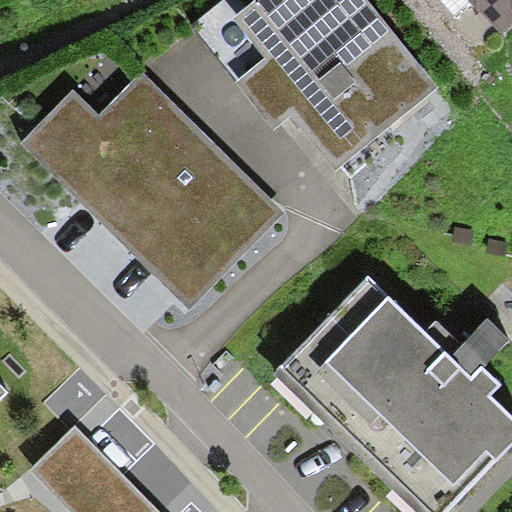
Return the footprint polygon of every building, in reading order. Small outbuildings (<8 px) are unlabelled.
[(356,0),(273,0),(236,32),(270,72),(236,101),(274,146),(297,127),(338,177),(437,95),(356,0)] [(511,34),(511,0),(460,0),(502,44),(511,34)] [(68,93),(21,143),(192,306),(278,216),(134,78),(95,119),(68,93)] [(365,291),(282,380),(422,511),(456,511),(496,470),(499,473),(511,459),(511,429),(491,409),(500,399),(480,380),(471,391),(365,291)] [(475,382),(511,345),(511,336),(494,318),(453,359),(475,382)] [(149,511),(76,437),(32,480),(63,511),(149,511)]
